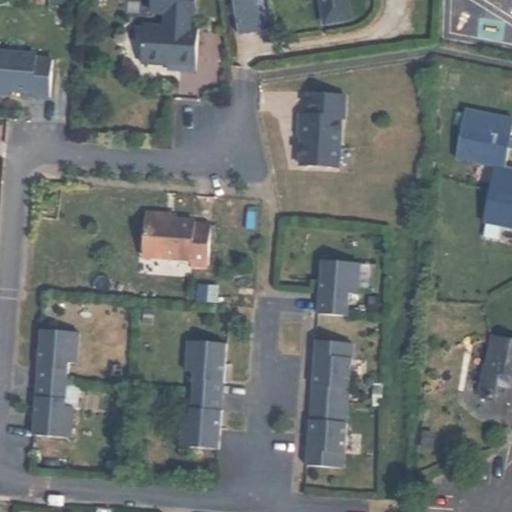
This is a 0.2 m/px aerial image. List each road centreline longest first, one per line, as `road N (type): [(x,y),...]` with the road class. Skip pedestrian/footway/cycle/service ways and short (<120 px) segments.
road 1 (residential): [(0,410),(19,163),(250,182)]
road 2 (residential): [(0,461),(44,486),(257,500)]
road 3 (residential): [(267,289),(257,500)]
